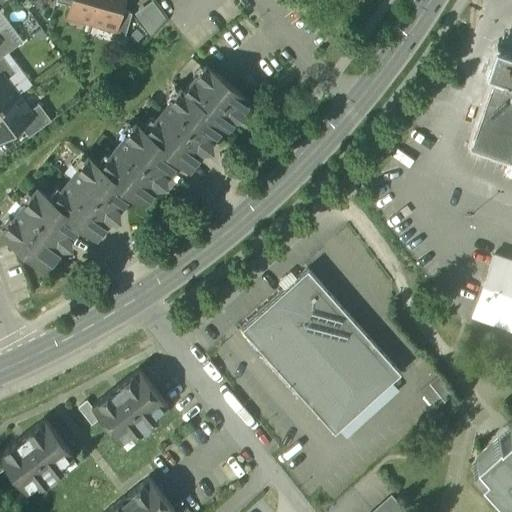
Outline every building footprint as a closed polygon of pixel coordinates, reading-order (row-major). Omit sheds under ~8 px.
[(97,0),(72,0),(71,6),(68,15),(91,22),(97,0)] [(122,0),(97,0),(91,22),(113,28),(114,29),(120,9),(122,0)] [(155,0),(152,0),(137,11),(151,31),(169,18),(155,0)] [(132,13),(120,9),(114,29),(113,28),(112,34),(124,38),(132,13)] [(6,28),(0,32),(0,58),(3,56),(18,45),(6,28)] [(511,54),(497,49),(488,73),(496,76),(471,147),(509,160),(510,157),(511,153),(511,152),(511,54)] [(0,58),(0,76),(2,75),(6,80),(15,72),(3,56),(0,58)] [(248,99),(205,64),(184,90),(224,123),(227,126),(234,117),(242,116),(241,108),(248,99)] [(0,76),(0,108),(17,95),(6,80),(2,75),(0,76)] [(146,131),(145,131),(179,158),(178,159),(189,167),(203,149),(212,148),(211,140),(224,123),(184,90),(181,87),(146,131)] [(17,95),(0,108),(0,140),(20,125),(33,116),(29,111),(17,95)] [(39,104),(29,111),(33,116),(20,125),(28,137),(51,120),(39,104)] [(146,131),(135,122),(100,166),(100,167),(131,192),(143,202),(157,185),(166,184),(165,175),(178,159),(179,158),(145,131),(146,131)] [(100,166),(88,156),(53,200),(81,223),(80,224),(96,236),(110,219),(119,218),(118,209),(131,192),(100,167),(100,166)] [(53,200),(37,188),(2,232),(46,267),(62,246),(71,245),(70,237),(80,224),(81,223),(53,200)] [(511,261),(492,255),(471,315),(511,328),(511,261)] [(400,372),(307,269),(242,328),(336,430),(400,372)] [(139,369),(92,405),(101,417),(120,442),(140,426),(144,431),(151,425),(147,420),(167,405),(139,369)] [(433,381),(424,387),(436,404),(444,399),(433,381)] [(92,405),(87,400),(78,407),(92,424),(101,417),(92,405)] [(45,418),(0,453),(0,458),(6,467),(26,491),(46,476),(49,481),(57,475),(53,470),(73,455),(45,418)] [(499,440),(471,465),(511,510),(511,509),(511,427),(511,429),(511,430),(500,441),(499,440)] [(176,511),(173,507),(149,476),(103,511),(176,511)] [(405,511),(391,495),(372,511),(405,511)] [(191,511),(182,500),(173,507),(176,511),(191,511)]
